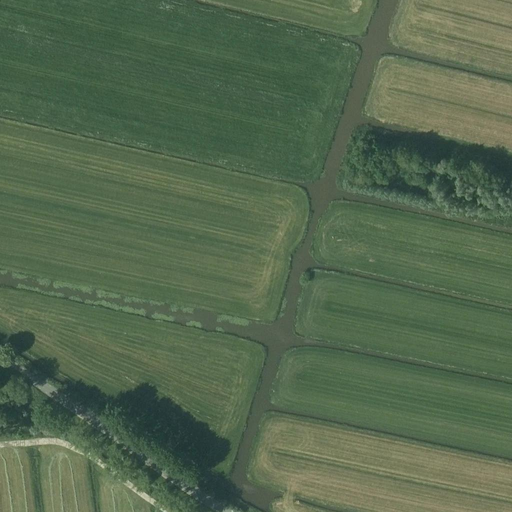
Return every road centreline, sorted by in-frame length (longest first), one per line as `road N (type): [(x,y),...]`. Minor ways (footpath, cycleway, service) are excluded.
road 1 (unclassified): [(224,511),(0,360)]
road 2 (track): [(170,511),(56,441),(0,446)]
